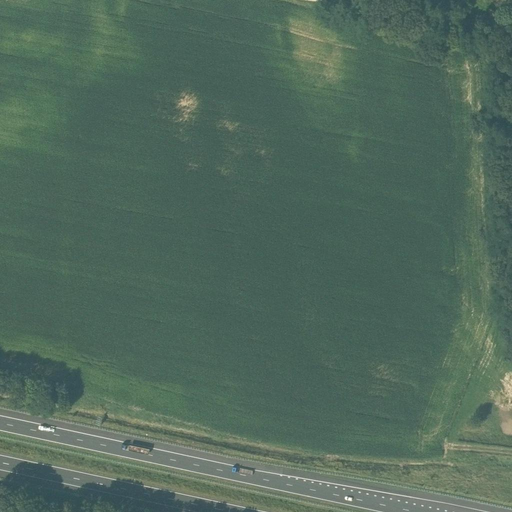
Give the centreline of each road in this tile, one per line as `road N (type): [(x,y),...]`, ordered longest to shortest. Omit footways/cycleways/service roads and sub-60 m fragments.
road 1 (motorway): [(414,511),(0,421)]
road 2 (motorway): [(0,466),(221,511)]
road 3 (track): [(503,32),(322,0)]
